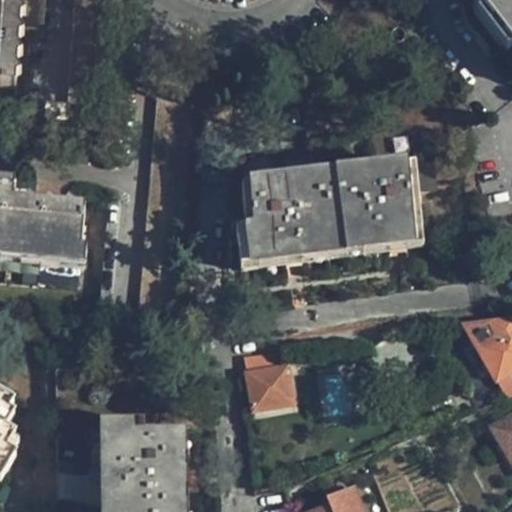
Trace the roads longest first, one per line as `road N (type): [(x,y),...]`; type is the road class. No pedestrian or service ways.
road 1 (unknown): [(228,511),(218,331),(480,290),(511,277)]
road 2 (unknown): [(511,135),(451,0)]
